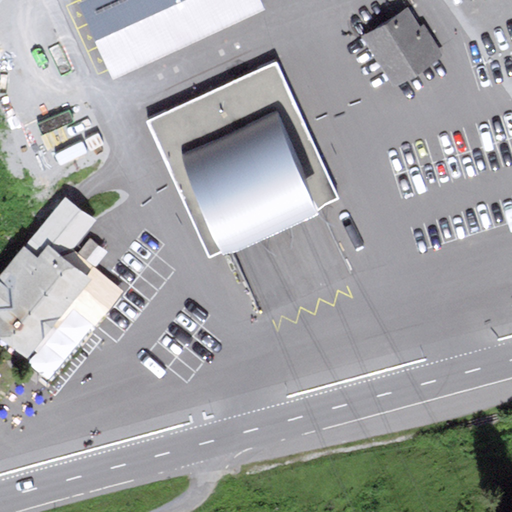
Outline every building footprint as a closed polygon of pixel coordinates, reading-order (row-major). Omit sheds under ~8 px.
[(76,0),(112,79),(265,10),(260,0),(76,0)] [(407,8),(367,33),(395,77),(434,52),(407,8)] [(210,251),(337,193),(276,59),(149,117),(210,251)] [(80,139),(102,130),(93,109),(71,118),(80,139)] [(94,219),(66,195),(0,275),(0,326),(29,350),(70,301),(94,321),(121,288),(71,247),(94,219)]
